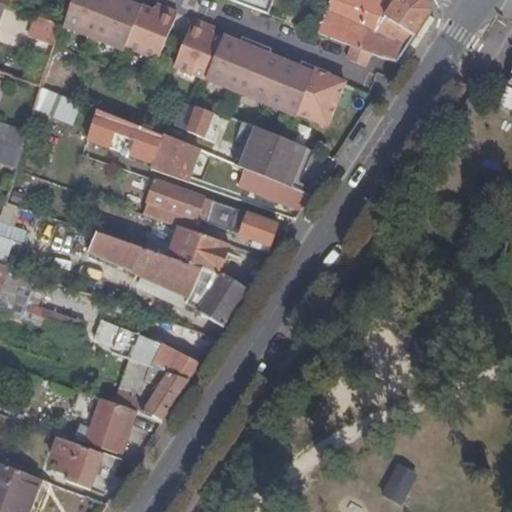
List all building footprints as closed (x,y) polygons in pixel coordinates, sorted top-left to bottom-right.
[(72,0),(64,26),(80,25),(126,44),(124,48),(158,62),(177,14),(161,8),(159,14),(153,11),(141,7),(140,8),(126,3),(126,0),(72,0)] [(228,0),(228,1),(269,16),(274,0),(228,0)] [(388,0),(331,0),(319,35),(353,47),(370,54),(397,64),(398,64),(429,16),(432,11),(427,0),(397,0),(396,3),(388,0)] [(429,16),(398,64),(403,67),(435,19),(429,16)] [(43,20),(22,82),(43,89),(57,47),(64,27),(43,20)] [(209,27),(193,20),(183,47),(174,68),(296,117),(297,114),(328,127),(345,83),(330,77),(331,73),(301,61),(299,68),(269,56),(272,49),(242,38),(240,44),(224,37),(223,40),(212,35),(206,33),(209,27)] [(214,29),(209,27),(206,33),(212,35),(214,29)] [(370,54),(353,47),(348,61),(365,68),(370,54)] [(39,103),(52,108),(56,95),(43,89),(39,103)] [(56,95),(52,108),(73,117),(79,103),(56,95)] [(213,115),(197,109),(188,133),(204,139),(213,115)] [(126,137),(131,125),(120,120),(115,133),(126,137)] [(0,125),(0,145),(22,153),(24,146),(27,136),(28,135),(0,125)] [(139,166),(151,171),(164,138),(131,125),(126,137),(130,140),(129,142),(146,149),(139,166)] [(257,129),(240,168),(246,171),(292,189),(308,150),(257,129)] [(37,150),(40,141),(27,136),(24,146),(37,150)] [(187,183),(199,152),(164,138),(151,171),(187,183)] [(0,161),(17,168),(22,153),(0,145),(0,161)] [(240,185),(301,210),(311,197),(292,189),(246,171),(240,185)] [(213,202),(156,182),(144,216),(180,229),(192,233),(202,236),(213,202)] [(270,246),(278,225),(215,203),(207,225),(270,246)] [(24,243),(29,229),(15,225),(20,208),(6,204),(0,222),(0,256),(10,259),(16,240),(24,243)] [(217,275),(228,245),(202,236),(192,233),(180,229),(170,259),(217,275)] [(198,312),(224,329),(249,291),(222,274),(220,276),(217,275),(170,259),(98,235),(89,253),(143,278),(191,301),(202,306),(198,312)] [(39,308),(48,281),(0,264),(0,315),(22,323),(23,321),(80,341),(86,325),(39,308)] [(191,301),(143,278),(138,289),(187,311),(191,301)] [(151,369),(189,382),(200,365),(163,346),(151,369)] [(161,425),(189,382),(151,369),(147,367),(142,383),(155,388),(159,390),(151,403),(147,401),(132,395),(128,405),(123,403),(121,407),(126,409),(132,412),(161,425)] [(159,390),(155,388),(147,401),(151,403),(159,390)] [(125,430),(132,412),(126,409),(121,407),(81,394),(73,416),(84,420),(77,440),(117,455),(119,448),(125,450),(127,445),(125,444),(130,431),(125,430)] [(59,440),(52,459),(62,462),(59,472),(69,475),(66,482),(91,491),(103,456),(59,440)] [(0,468),(0,511),(30,511),(42,484),(0,468)] [(411,480),(395,471),(379,499),(395,508),(411,480)]
